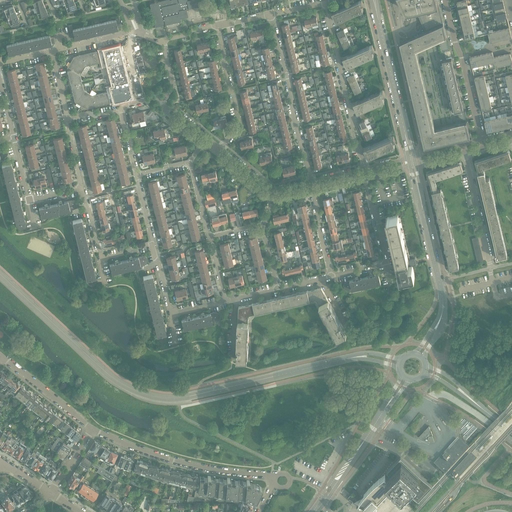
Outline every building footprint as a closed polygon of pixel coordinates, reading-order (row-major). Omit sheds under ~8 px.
[(167,0),(150,4),(155,27),(163,25),(165,24),(165,25),(181,21),(180,19),(188,17),(186,9),(189,9),(200,6),(198,0),(191,0),(187,1),(187,0),(167,0)] [(338,10),(332,12),(336,22),(337,22),(343,20),(363,10),(361,6),(364,5),(361,0),(360,0),(338,10)] [(415,8),(438,3),(437,0),(401,0),(406,10),(415,8)] [(503,1),(491,4),(492,9),(504,6),(503,1)] [(75,5),(74,3),(65,6),(67,12),(69,14),(76,12),(74,9),(77,8),(77,7),(75,5)] [(443,23),(438,3),(415,8),(425,31),(443,23)] [(37,13),(45,9),(43,4),(35,8),(37,13)] [(4,10),(6,15),(15,11),(12,5),(4,6),(5,9),(4,9),(4,10)] [(504,6),(492,9),(493,14),(506,11),(504,6)] [(46,11),(45,9),(37,13),(39,18),(40,21),(47,19),(46,15),(48,14),(47,11),(46,11)] [(17,16),(15,11),(6,15),(8,20),(17,16)] [(506,11),(493,14),(495,20),(507,17),(506,11)] [(18,18),(17,16),(8,20),(10,25),(11,27),(19,26),(19,25),(18,26),(17,22),(20,21),(19,21),(18,18)] [(118,29),(118,28),(116,20),(101,23),(103,32),(109,31),(110,33),(112,32),(112,30),(118,29)] [(98,36),(98,34),(103,32),(101,23),(87,27),(89,36),(95,34),(95,36),(98,36)] [(400,43),(424,147),(470,137),(466,121),(465,122),(466,124),(462,125),(462,124),(459,125),(459,126),(455,127),(455,126),(451,126),(452,128),(448,129),(447,127),(444,128),(444,129),(440,130),(440,129),(437,130),(437,133),(435,133),(434,131),(433,131),(432,127),(433,127),(432,124),(431,124),(430,120),(432,120),(431,116),(429,117),(428,113),(430,112),(429,109),(427,110),(427,105),(428,105),(427,102),(426,102),(425,98),(426,98),(426,95),(424,95),(423,91),(425,90),(424,87),(422,87),(421,83),(423,83),(422,80),(421,80),(420,76),(421,76),(420,72),(419,73),(418,69),(420,68),(419,65),(417,66),(416,62),(418,61),(417,58),(415,58),(414,54),(416,54),(415,51),(414,49),(417,48),(418,49),(445,37),(446,38),(447,38),(443,23),(425,31),(400,43)] [(75,39),(81,38),(81,40),(84,39),(83,37),(89,36),(87,27),(73,30),(73,32),(74,37),(75,38),(75,39)] [(339,38),(346,35),(349,34),(348,32),(345,33),(344,29),(343,29),(341,30),(337,32),(339,38)] [(348,38),(346,35),(339,38),(342,43),(351,39),(350,37),(348,38)] [(43,46),(43,48),(46,48),(46,46),(52,44),(51,43),(50,36),(35,39),(37,48),(43,46)] [(29,50),(29,52),(32,51),(31,49),(37,48),(35,39),(21,42),(23,51),(29,50)] [(351,39),(342,43),(344,49),(354,45),(351,39)] [(15,53),(15,55),(18,55),(17,53),(23,51),(21,42),(6,46),(8,54),(9,55),(15,53)] [(134,44),(122,46),(126,61),(138,58),(134,44)] [(372,45),(350,55),(349,55),(343,58),(347,68),(347,67),(353,65),(374,56),(372,51),(374,50),(372,45)] [(119,46),(100,51),(104,66),(110,64),(111,68),(109,69),(112,81),(114,81),(115,86),(106,88),(110,103),(132,98),(129,88),(127,77),(123,63),(124,63),(123,56),(121,56),(119,46)] [(73,58),(67,68),(75,102),(86,109),(110,103),(106,88),(88,93),(83,71),(104,66),(100,51),(73,58)] [(475,56),(470,57),(472,67),(478,66),(475,56)] [(442,68),(445,68),(452,103),(451,103),(453,111),(463,109),(453,57),(443,59),(443,62),(441,63),(442,68)] [(95,83),(104,82),(103,73),(94,74),(95,83)] [(347,78),(350,83),(356,80),(359,79),(359,77),(356,78),(354,75),(351,76),(347,78)] [(352,89),(359,86),(362,84),(361,82),(358,84),(356,80),(350,83),(352,89)] [(361,90),(359,86),(352,89),(355,94),(364,90),(364,88),(361,90)] [(192,98),(191,96),(195,95),(194,89),(190,90),(184,92),(185,98),(186,97),(186,100),(192,98)] [(360,101),(360,100),(353,103),(358,113),(364,110),(384,101),(382,97),(385,95),(383,90),(360,101)] [(202,111),(208,110),(207,103),(204,104),(203,101),(200,102),(201,104),(202,111)] [(511,111),(490,117),(491,119),(511,114),(511,111)] [(304,120),(311,119),(310,116),(313,115),(312,112),(309,113),(303,114),(304,120)] [(360,129),(367,126),(370,124),(368,119),(365,120),(362,121),(358,123),(360,129)] [(490,120),(485,122),(487,131),(493,130),(490,120)] [(369,129),(367,126),(360,129),(363,134),(373,130),(372,128),(369,129)] [(363,134),(365,140),(375,135),(373,130),(363,134)] [(368,158),(395,146),(393,142),(396,141),(393,136),(370,146),(364,149),(368,158)] [(508,151),(500,154),(503,162),(511,159),(508,151)] [(265,156),(267,163),(273,162),(271,152),(265,154),(265,156)] [(494,156),(497,164),(503,162),(500,154),(494,156)] [(494,156),(488,158),(491,166),(497,164),(494,156)] [(488,158),(482,160),(485,168),(491,166),(488,158)] [(476,162),(480,174),(485,173),(484,169),(485,168),(482,160),(476,162)] [(460,162),(452,165),(455,174),(463,171),(460,162)] [(12,169),(11,163),(2,165),(5,180),(14,177),(13,171),(15,171),(14,168),(12,169)] [(452,165),(446,167),(449,176),(455,174),(452,165)] [(446,167),(440,169),(443,178),(449,176),(446,167)] [(440,169),(434,171),(437,180),(443,178),(440,169)] [(211,181),(218,179),(216,171),(209,173),(211,181)] [(431,184),(432,187),(437,186),(435,180),(437,180),(434,171),(428,173),(431,184)] [(209,173),(202,175),(204,183),(211,181),(209,173)] [(486,178),(485,173),(480,174),(480,176),(479,176),(482,186),(491,184),(489,178),(486,178)] [(5,180),(9,194),(18,192),(17,186),(19,185),(18,183),(16,183),(14,177),(5,180)] [(100,184),(92,186),(93,193),(102,191),(100,184)] [(492,190),(491,184),(482,186),(484,195),(488,194),(487,191),(492,190)] [(437,186),(432,187),(433,190),(432,190),(436,207),(444,205),(441,189),(437,190),(437,186)] [(484,195),(485,201),(494,199),(492,190),(487,191),(488,194),(484,195)] [(9,194),(12,208),(21,206),(20,200),(22,200),(21,197),(19,198),(18,192),(9,194)] [(232,201),(231,197),(229,192),(222,193),(224,199),(225,203),(232,201)] [(127,203),(128,203),(134,202),(133,195),(125,196),(127,203)] [(496,205),(494,199),(485,201),(487,207),(496,205)] [(74,209),(77,208),(78,205),(77,202),(75,200),(72,200),(68,201),(69,206),(73,205),(74,209)] [(61,201),(59,201),(59,203),(53,205),(56,214),(70,210),(69,206),(68,201),(62,203),(61,201)] [(96,203),(98,210),(104,209),(106,208),(104,201),(96,203)] [(41,217),(56,214),(53,205),(48,206),(47,204),(45,205),(45,207),(39,208),(41,217)] [(299,213),(301,212),(307,211),(306,204),(297,206),(299,213)] [(439,222),(448,220),(444,205),(436,207),(439,222)] [(492,212),(497,211),(496,205),(487,207),(489,216),(493,215),(492,212)] [(12,208),(16,223),(25,221),(24,215),(25,214),(25,212),(23,212),(21,206),(12,208)] [(130,217),(138,215),(136,209),(130,210),(131,213),(129,213),(130,217)] [(489,216),(490,222),(499,220),(497,211),(492,212),(493,215),(489,216)] [(219,215),(221,223),(228,222),(226,213),(219,215)] [(282,222),(280,216),(278,216),(277,214),(273,216),(275,223),(282,222)] [(133,224),(139,222),(138,215),(130,217),(132,224),(133,224)] [(221,223),(219,215),(212,217),(214,225),(221,223)] [(410,260),(409,257),(400,217),(399,217),(398,215),(387,217),(388,217),(386,218),(398,268),(400,279),(415,275),(412,265),(416,264),(416,263),(415,259),(410,260)] [(72,221),(76,236),(85,234),(84,228),(86,227),(85,224),(83,225),(81,219),(72,221)] [(335,219),(334,219),(328,221),(330,228),(336,226),(337,226),(335,219)] [(359,228),(362,228),(368,226),(366,219),(360,221),(358,221),(359,228)] [(443,238),(452,236),(448,220),(439,222),(443,238)] [(500,226),(499,220),(490,222),(491,228),(500,226)] [(26,225),(25,221),(16,223),(17,227),(18,229),(21,230),(24,230),(26,227),(26,225)] [(502,232),(500,226),(491,228),(494,237),(498,236),(497,233),(502,232)] [(494,237),(495,243),(504,241),(502,232),(497,233),(498,236),(494,237)] [(76,236),(79,250),(88,248),(87,242),(89,242),(88,239),(86,239),(85,234),(76,236)] [(446,253),(455,251),(452,236),(443,238),(446,253)] [(333,242),(335,249),(343,247),(341,240),(339,240),(333,242)] [(505,247),(504,241),(495,243),(496,249),(505,247)] [(507,256),(505,247),(496,249),(497,254),(495,254),(496,258),(507,256)] [(79,250),(83,265),(92,262),(91,257),(93,256),(92,253),(90,254),(88,248),(79,250)] [(455,251),(446,253),(450,269),(459,267),(455,251)] [(346,256),(345,252),(341,253),(342,257),(338,257),(338,256),(336,257),(337,260),(339,260),(339,262),(347,260),(346,256)] [(317,253),(311,254),(309,255),(311,262),(319,260),(317,253)] [(142,256),(138,257),(141,266),(144,265),(147,264),(148,261),(147,258),(145,256),(142,256)] [(132,257),(129,257),(130,259),(124,261),(126,270),(141,266),(138,257),(132,259),(132,257)] [(118,260),(115,261),(116,263),(110,264),(112,273),(126,270),(124,261),(118,262),(118,260)] [(312,268),(320,267),(319,260),(311,262),(312,268)] [(96,271),(95,268),(93,268),(92,262),(83,265),(87,279),(96,277),(94,271),(96,271)] [(364,278),(366,286),(381,283),(379,274),(373,276),(372,274),(370,274),(370,276),(364,278)] [(152,275),(143,277),(147,292),(156,289),(154,284),(156,283),(155,280),(153,281),(152,275)] [(234,277),(236,286),(242,284),(241,280),(243,280),(242,276),(240,277),(240,276),(234,277)] [(96,281),(96,277),(87,279),(87,283),(89,285),(92,286),(94,286),(96,284),(96,281)] [(350,281),(352,290),(366,286),(364,278),(358,279),(358,277),(355,278),(356,279),(350,281)] [(349,291),(350,290),(352,290),(350,281),(347,282),(345,283),(344,286),(344,288),(346,290),(349,291)] [(289,295),(291,305),(310,301),(315,300),(317,300),(319,305),(328,301),(321,288),(308,291),(307,291),(300,293),(296,293),(296,294),(289,295)] [(156,289),(147,292),(150,306),(159,304),(158,298),(160,298),(159,295),(157,295),(156,289)] [(278,298),(271,300),(273,309),(291,305),(289,295),(282,297),(278,298)] [(273,309),(271,300),(264,301),(260,302),(253,304),(239,307),(238,322),(248,322),(248,316),(250,315),(255,314),(273,309)] [(332,307),(328,301),(319,305),(328,322),(337,318),(334,311),(332,307)] [(150,306),(154,321),(162,318),(161,313),(163,312),(162,309),(160,310),(159,304),(150,306)] [(201,314),(202,316),(196,317),(198,326),(212,322),(210,314),(204,315),(204,313),(201,314)] [(218,320),(219,318),(219,315),(217,313),(214,313),(210,314),(212,322),(216,322),(218,320)] [(183,329),(198,326),(196,317),(190,318),(190,316),(187,317),(187,319),(181,320),(183,329)] [(164,324),(162,318),(154,321),(157,335),(166,333),(165,327),(167,326),(166,324),(164,324)] [(328,322),(337,339),(346,334),(343,328),(341,324),(337,318),(328,322)] [(248,341),(248,322),(238,322),(238,329),(237,334),(238,334),(237,341),(248,341)] [(167,340),(167,337),(166,333),(157,335),(158,339),(159,341),(162,343),(165,342),(167,340)] [(248,341),(237,341),(237,348),(237,352),(237,360),(247,360),(248,341)] [(7,375),(6,375),(1,381),(3,383),(1,386),(3,388),(11,378),(9,377),(9,375),(7,374),(7,375)] [(7,386),(10,388),(15,382),(15,380),(14,379),(12,379),(11,378),(3,388),(5,389),(7,386)] [(15,382),(10,388),(8,390),(13,394),(20,386),(20,384),(18,383),(17,383),(15,382)] [(14,394),(19,398),(25,390),(25,389),(24,388),(23,388),(21,386),(14,394)] [(25,390),(19,398),(23,402),(30,393),(25,390)] [(23,402),(28,405),(34,397),(33,395),(31,393),(30,394),(30,393),(23,402)] [(34,397),(28,405),(26,408),(31,411),(33,409),(39,401),(39,400),(39,399),(37,398),(36,399),(34,397)] [(44,404),(39,401),(33,409),(37,412),(44,404)] [(41,416),(48,408),(46,406),(46,405),(45,404),(44,404),(37,412),(41,416)] [(48,408),(41,416),(40,418),(42,419),(43,418),(46,420),(47,418),(53,411),(52,411),(52,410),(51,409),(50,409),(48,408)] [(47,418),(52,422),(57,415),(57,414),(56,413),(55,413),(53,411),(47,418)] [(52,422),(57,425),(62,419),(60,417),(60,416),(59,415),(58,415),(57,415),(52,422)] [(64,420),(62,419),(57,425),(61,429),(67,422),(66,422),(66,421),(65,420),(64,420)] [(61,429),(66,433),(71,426),(69,424),(69,423),(68,422),(67,422),(61,429)] [(66,433),(70,436),(76,430),(75,429),(75,428),(74,427),(73,428),(71,426),(66,433)] [(429,426),(419,437),(424,439),(423,439),(428,440),(431,440),(433,438),(432,435),(433,435),(431,431),(429,426)] [(76,430),(70,436),(76,441),(80,433),(78,432),(78,430),(77,429),(76,430)] [(2,446),(8,436),(3,433),(0,436),(0,444),(2,445),(2,446)] [(9,435),(8,436),(2,446),(2,447),(4,448),(5,448),(7,449),(14,439),(9,435)] [(47,437),(43,442),(48,445),(52,440),(47,437)] [(14,439),(7,449),(9,450),(9,451),(11,452),(13,452),(19,442),(14,439)] [(437,466),(446,474),(470,448),(461,440),(437,466)] [(89,450),(94,453),(100,444),(99,443),(98,442),(97,442),(95,441),(89,450)] [(21,442),(13,453),(15,455),(19,458),(26,446),(21,442)] [(63,443),(60,447),(68,452),(71,448),(74,444),(72,443),(70,445),(68,444),(67,445),(63,443)] [(97,453),(100,455),(105,447),(105,446),(103,445),(102,445),(100,444),(94,453),(96,454),(97,453)] [(20,458),(26,462),(33,451),(27,447),(20,458)] [(57,451),(66,456),(68,452),(60,447),(57,451)] [(105,447),(100,455),(99,456),(102,458),(100,460),(103,462),(104,460),(110,451),(110,450),(110,449),(108,448),(107,449),(105,447)] [(33,451),(26,462),(32,466),(38,456),(39,456),(37,454),(33,451)] [(111,451),(110,451),(104,460),(109,462),(108,463),(113,465),(117,454),(116,452),(115,452),(114,452),(111,451)] [(123,468),(127,458),(127,457),(127,456),(124,455),(124,456),(121,455),(117,466),(123,468)] [(38,456),(32,466),(36,468),(38,469),(44,460),(38,456)] [(408,496),(411,493),(418,501),(432,486),(401,456),(387,471),(389,473),(386,476),(394,484),(408,496)] [(457,463),(451,469),(456,474),(454,477),(457,480),(459,477),(476,459),(473,456),(462,468),(457,463)] [(99,466),(84,457),(79,465),(88,470),(90,467),(89,467),(91,464),(99,469),(100,467),(99,466)] [(128,458),(127,458),(123,468),(128,471),(127,473),(130,474),(131,469),(129,469),(133,460),(130,459),(131,458),(128,457),(128,458)] [(50,466),(51,466),(53,462),(54,461),(51,459),(49,462),(45,460),(39,470),(45,474),(50,466)] [(134,470),(140,472),(143,462),(140,461),(139,461),(137,460),(134,470)] [(50,478),(52,477),(57,470),(54,468),(57,464),(53,462),(51,466),(46,475),(50,478)] [(146,463),(143,462),(140,472),(145,473),(148,464),(147,463),(146,463)] [(145,473),(151,475),(154,465),(151,464),(151,465),(148,464),(145,473)] [(157,466),(154,465),(151,475),(156,477),(159,468),(157,467),(157,466)] [(112,473),(100,467),(99,469),(97,472),(112,482),(115,478),(116,476),(113,474),(112,473)] [(159,468),(156,477),(162,479),(165,469),(162,468),(161,468),(159,468)] [(168,470),(165,469),(162,479),(168,481),(170,471),(168,470)] [(170,471),(168,481),(173,482),(176,472),(173,471),(172,472),(170,471)] [(179,473),(176,472),(173,482),(179,483),(181,474),(179,473)] [(80,479),(73,474),(67,484),(68,485),(69,486),(70,486),(71,486),(73,487),(76,484),(76,485),(78,482),(80,483),(84,477),(82,475),(80,479)] [(181,474),(179,483),(185,485),(187,475),(184,474),(181,474)] [(394,484),(386,476),(386,475),(385,474),(384,475),(383,476),(381,477),(380,478),(378,480),(375,482),(374,484),(371,486),(369,488),(367,491),(366,493),(364,495),(361,497),(353,502),(364,507),(365,506),(369,510),(394,484)] [(207,476),(207,478),(200,477),(198,492),(249,498),(256,501),(263,488),(253,483),(249,483),(249,481),(246,480),(246,483),(229,481),(230,478),(227,478),(227,480),(210,478),(210,476),(207,476)] [(108,488),(110,490),(117,480),(115,478),(112,482),(108,488)] [(130,480),(129,482),(135,485),(158,493),(158,492),(136,484),(130,480)] [(20,486),(17,488),(24,499),(28,497),(30,496),(31,496),(33,495),(33,493),(32,491),(30,491),(28,487),(22,483),(19,485),(20,486)] [(81,495),(85,497),(90,488),(83,483),(82,485),(81,485),(80,486),(81,487),(79,490),(83,493),(81,495)] [(123,492),(127,495),(132,487),(128,484),(123,492)] [(24,501),(24,499),(17,488),(13,491),(12,490),(9,492),(13,498),(14,497),(18,503),(20,502),(22,502),(24,501)] [(98,493),(90,488),(85,497),(88,499),(89,497),(93,500),(95,496),(96,497),(97,495),(98,493)] [(374,507),(371,511),(373,511),(410,511),(414,509),(410,505),(407,503),(405,500),(392,488),(374,507)] [(105,508),(109,510),(108,511),(115,511),(122,503),(116,499),(115,500),(112,498),(107,494),(99,505),(100,505),(100,507),(101,508),(103,507),(103,508),(103,507),(105,508)] [(168,499),(161,499),(161,503),(166,503),(166,502),(187,502),(193,502),(194,497),(188,495),(187,500),(181,500),(181,499),(181,498),(175,498),(174,501),(168,501),(168,499)] [(4,497),(0,499),(8,510),(10,510),(11,509),(11,508),(12,508),(12,507),(15,505),(8,496),(5,498),(4,497)] [(228,511),(228,505),(234,505),(234,503),(227,503),(226,511),(228,511)]
